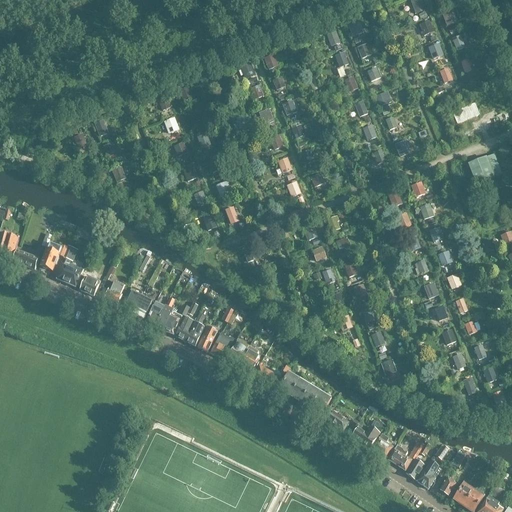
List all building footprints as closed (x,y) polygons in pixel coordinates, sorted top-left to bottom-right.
[(424,11),(420,0),(411,4),(415,15),(424,11)] [(457,25),(453,14),(444,17),(447,28),(457,25)] [(433,34),(429,23),(420,26),(424,37),(433,34)] [(362,36),(358,25),(349,28),(353,39),(362,36)] [(340,45),(336,33),(327,37),(331,48),(340,45)] [(464,49),(460,38),(451,41),(455,53),(464,49)] [(371,57),(367,46),(358,50),(362,61),(371,57)] [(443,58),(438,47),(429,50),(433,61),(443,58)] [(348,66),(344,55),(335,58),(339,70),(348,66)] [(278,68),(274,57),(265,60),(269,71),(278,68)] [(474,73),(470,62),(461,65),(465,76),(474,73)] [(256,78),(252,67),(243,70),(246,81),(256,78)] [(381,82),(377,71),(368,74),(371,85),(381,82)] [(452,83),(448,72),(439,75),(443,86),(452,83)] [(286,91),(282,80),(273,83),(277,94),(286,91)] [(358,91),(354,80),(345,84),(349,95),(358,91)] [(263,99),(259,88),(250,91),(254,103),(263,99)] [(193,101),(189,90),(180,93),(183,104),(193,101)] [(390,106),(386,95),(377,98),(381,110),(390,106)] [(170,110),(166,99),(156,102),(160,113),(170,110)] [(296,115),(292,104),(283,107),(286,119),(296,115)] [(368,115),(364,104),(355,108),(358,119),(368,115)] [(474,106),(453,115),(458,126),(480,117),(474,106)] [(201,123),(197,112),(188,116),(192,127),(201,123)] [(273,124),(269,113),(260,116),(264,128),(273,124)] [(398,130),(394,119),(385,123),(389,134),(398,130)] [(178,131),(174,120),(165,124),(169,135),(178,131)] [(109,135),(105,124),(96,127),(99,138),(109,135)] [(305,138),(301,127),(292,131),(295,142),(305,138)] [(377,139),(373,128),(363,131),(367,142),(377,139)] [(86,148),(82,137),(73,140),(77,151),(86,148)] [(210,148),(206,137),(197,141),(201,152),(210,148)] [(283,148),(279,137),(270,141),(274,152),(283,148)] [(408,155),(404,144),(395,147),(399,158),(408,155)] [(116,156),(112,145),(103,148),(107,160),(116,156)] [(187,156),(183,145),(174,148),(178,159),(187,156)] [(315,163),(311,152),(301,156),(305,167),(315,163)] [(386,163),(382,152),(373,156),(377,167),(386,163)] [(502,177),(494,156),(468,167),(476,187),(502,177)] [(220,172),(216,161),(207,164),(211,175),(220,172)] [(292,172),(288,161),(279,164),(283,176),(292,172)] [(126,181),(122,170),(113,173),(116,185),(126,181)] [(197,181),(193,170),(184,173),(188,185),(197,181)] [(324,187),(320,176),(311,179),(315,190),(324,187)] [(300,196),(296,185),(287,189),(291,200),(300,196)] [(229,197),(225,186),(216,189),(220,201),(229,197)] [(425,197),(421,186),(412,189),(416,201),(425,197)] [(207,206),(203,194),(194,198),(198,209),(207,206)] [(404,205),(400,194),(391,198),(395,209),(404,205)] [(433,219),(429,208),(420,211),(424,222),(433,219)] [(239,221),(235,210),(226,213),(229,225),(239,221)] [(411,228),(407,217),(398,220),(402,231),(411,228)] [(216,229),(212,218),(203,222),(207,233),(216,229)] [(341,231),(337,220),(328,223),(332,234),(341,231)] [(317,239),(313,228),(304,231),(308,243),(317,239)] [(443,241),(439,230),(430,234),(434,245),(443,241)] [(4,255),(10,235),(6,234),(4,238),(0,237),(0,254),(1,254),(4,255)] [(14,258),(19,242),(14,241),(15,237),(10,235),(4,255),(8,256),(8,257),(11,258),(12,258),(14,258)] [(511,247),(511,239),(511,235),(502,239),(505,250),(511,247)] [(419,251),(415,240),(406,243),(409,254),(419,251)] [(349,252),(345,241),(336,244),(340,255),(349,252)] [(326,261),(322,250),(313,254),(317,265),(326,261)] [(38,260),(34,259),(17,252),(13,264),(35,272),(39,261),(38,260)] [(52,272),(59,257),(47,252),(41,267),(42,268),(43,269),(46,270),(47,270),(52,272)] [(254,263),(249,252),(238,256),(243,267),(254,263)] [(452,265),(448,254),(439,258),(443,269),(452,265)] [(428,274),(424,263),(415,266),(419,278),(428,274)] [(357,276),(353,265),(344,268),(348,280),(357,276)] [(66,285),(72,271),(63,267),(57,281),(58,282),(58,281),(66,285)] [(154,287),(162,271),(157,269),(149,284),(154,287)] [(76,289),(82,275),(72,271),(66,285),(74,289),(76,289)] [(287,285),(283,272),(272,276),(276,289),(287,285)] [(335,284),(331,273),(322,276),(326,288),(335,284)] [(94,298),(101,284),(87,277),(80,291),(94,298)] [(461,289),(457,278),(448,281),(451,292),(461,289)] [(123,298),(114,294),(117,288),(105,282),(96,299),(104,302),(104,303),(117,309),(123,298)] [(438,298),(434,287),(425,290),(428,302),(438,298)] [(367,299),(363,288),(354,291),(357,302),(367,299)] [(344,308),(339,297),(330,300),(334,311),(344,308)] [(133,317),(138,305),(127,299),(121,311),(133,317)] [(468,313),(464,302),(455,305),(459,316),(468,313)] [(195,316),(198,305),(193,304),(191,308),(184,305),(181,312),(195,316)] [(144,323),(150,311),(138,305),(133,317),(144,323)] [(228,323),(235,311),(228,308),(222,320),(228,323)] [(156,328),(162,313),(153,309),(146,324),(156,328)] [(375,321),(371,310),(362,313),(366,325),(375,321)] [(447,322),(443,311),(434,314),(438,325),(447,322)] [(164,332),(171,318),(162,313),(156,328),(164,332)] [(173,337),(180,322),(171,318),(164,332),(173,337)] [(352,331),(348,320),(339,324),(343,335),(352,331)] [(477,335),(473,324),(464,328),(468,339),(477,335)] [(185,343),(191,333),(181,327),(175,338),(185,343)] [(208,330),(203,338),(198,349),(207,354),(217,335),(213,332),(210,328),(208,330)] [(195,348),(201,338),(191,333),(185,343),(195,348)] [(455,344),(451,333),(442,336),(446,348),(455,344)] [(385,346),(381,335),(372,338),(376,349),(385,346)] [(223,362),(228,352),(215,345),(210,355),(223,362)] [(487,359),(482,348),(473,351),(477,362),(487,359)] [(237,370),(243,359),(232,353),(225,363),(237,370)] [(466,369),(462,358),(453,361),(457,372),(466,369)] [(250,377),(257,367),(243,359),(237,370),(250,377)] [(396,375),(391,364),(382,367),(386,378),(396,375)] [(280,380),(270,374),(259,368),(253,378),(252,379),(274,391),(274,390),(280,380)] [(497,382),(493,371),(484,374),(488,385),(497,382)] [(290,398),(299,383),(289,377),(280,391),(290,398)] [(300,404),(309,390),(299,383),(290,398),(300,404)] [(475,394),(471,383),(462,387),(466,398),(475,394)] [(311,410),(320,396),(309,390),(300,404),(311,410)] [(506,405),(502,394),(493,398),(497,409),(506,405)] [(321,417),(330,402),(320,396),(311,410),(321,417)] [(348,426),(327,412),(322,420),(343,434),(348,426)] [(375,442),(368,437),(369,436),(366,433),(364,435),(357,430),(351,439),(369,451),(375,442)] [(385,461),(393,449),(379,440),(371,452),(371,453),(385,462),(385,461)] [(444,461),(449,450),(442,446),(436,457),(444,461)] [(412,463),(394,451),(388,461),(405,472),(412,463)] [(415,482),(425,468),(415,461),(406,475),(415,482)] [(428,491),(435,481),(433,479),(439,470),(430,464),(417,483),(428,491)] [(450,499),(458,487),(447,480),(439,492),(450,499)] [(463,508),(473,494),(463,487),(453,502),(463,508)] [(468,511),(475,511),(483,500),(473,494),(463,508),(468,511)] [(500,511),(486,502),(478,511),(500,511)]
